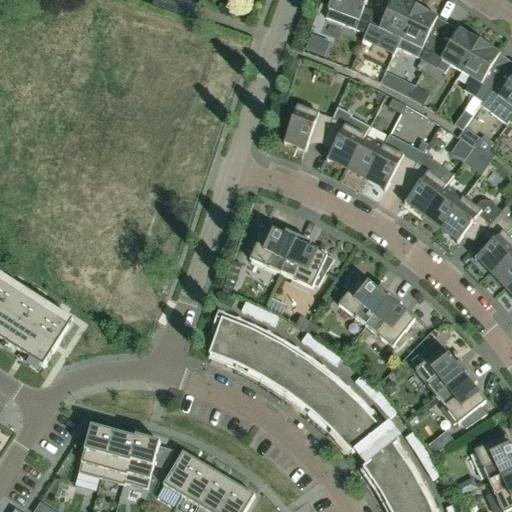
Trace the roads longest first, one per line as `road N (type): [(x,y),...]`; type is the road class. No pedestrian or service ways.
road 1 (residential): [(511,364),(424,262),(375,227),(312,194),(232,169)]
road 2 (residential): [(163,374),(212,387),(275,426),(350,511)]
road 3 (residential): [(163,374),(232,169)]
road 4 (residential): [(232,169),(290,0)]
road 5 (residential): [(45,408),(77,379),(163,374)]
